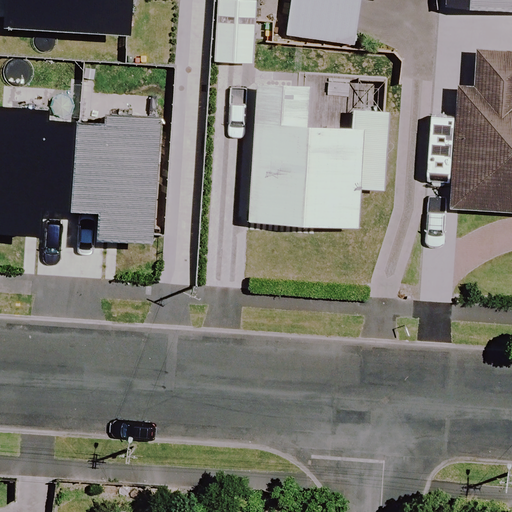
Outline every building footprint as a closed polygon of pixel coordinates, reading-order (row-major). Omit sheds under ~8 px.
[(136,44),(155,45),(206,49),(209,0),(139,0),(137,40),(136,44)] [(215,0),(213,65),(252,67),(252,50),(273,51),(275,22),(254,22),(254,0),(215,0)] [(358,0),(289,0),(286,37),(354,45),(358,0)] [(82,62),(82,27),(29,26),(29,62),(82,62)] [(136,44),(137,40),(104,38),(100,96),(0,89),(0,179),(22,181),(20,207),(109,213),(111,188),(159,191),(166,99),(152,98),(155,45),(136,44)] [(511,59),(477,57),(475,90),(459,89),(450,209),(511,213),(511,59)] [(312,77),(257,75),(250,224),(355,229),(357,191),(382,192),(386,112),(350,110),(349,130),(310,128),(312,77)]
